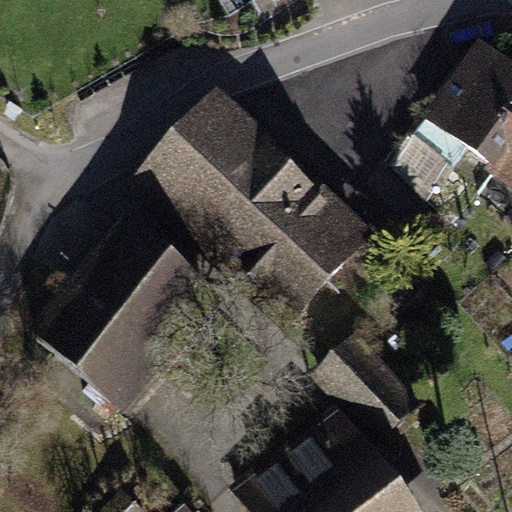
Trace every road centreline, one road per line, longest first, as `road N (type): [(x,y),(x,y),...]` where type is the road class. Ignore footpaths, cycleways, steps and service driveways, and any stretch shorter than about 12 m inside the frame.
road 1 (residential): [(464,0),(218,81),(71,176)]
road 2 (residential): [(71,176),(33,216),(0,303)]
